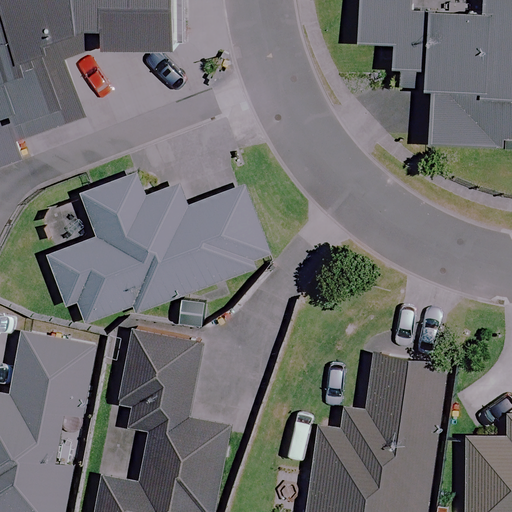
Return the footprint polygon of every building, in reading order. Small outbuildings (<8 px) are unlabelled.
[(174,33),(171,0),(15,0),(9,3),(7,0),(0,0),(0,113),(14,108),(18,119),(72,99),(68,55),(106,40),(174,33)] [(425,139),(502,143),(503,135),(511,135),(511,0),(354,0),(352,39),(392,41),(389,85),(427,87),(425,139)] [(158,190),(150,168),(78,194),(92,232),(42,250),(61,302),(71,299),(80,322),(130,304),(132,311),(254,266),(249,254),(262,249),(238,184),(182,205),(174,185),(158,190)] [(127,326),(115,396),(125,398),(120,423),(146,428),(137,476),(101,470),(94,511),(210,511),(226,421),(186,414),(199,339),(127,326)] [(0,393),(0,511),(61,511),(71,465),(53,461),(63,410),(80,413),(94,342),(18,328),(5,395),(0,393)] [(423,511),(444,360),(370,350),(359,427),(313,421),(300,511),(423,511)] [(511,511),(511,412),(505,413),(505,433),(464,433),(463,511),(511,511)]
